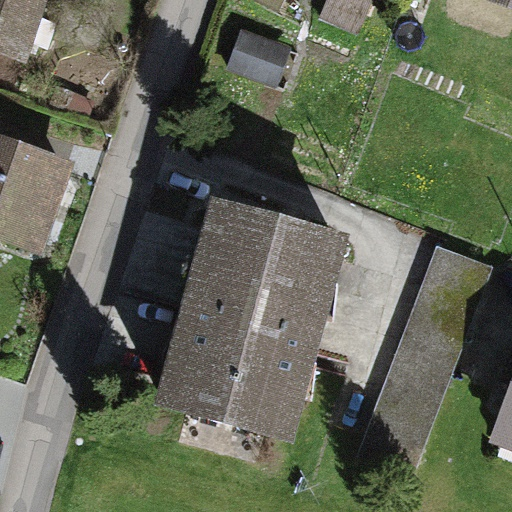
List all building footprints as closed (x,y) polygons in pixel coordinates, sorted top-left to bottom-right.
[(0,0),(0,52),(24,60),(44,0),(0,0)] [(256,0),(273,8),(277,0),(256,0)] [(328,0),(323,15),(360,30),(372,0),(328,0)] [(49,214),(38,210),(54,166),(0,147),(0,234),(37,248),(49,214)] [(287,439),(339,246),(218,213),(165,406),(287,439)] [(391,385),(440,404),(492,269),(442,250),(391,385)] [(505,438),(507,432),(511,434),(511,409),(502,436),(505,438)]
